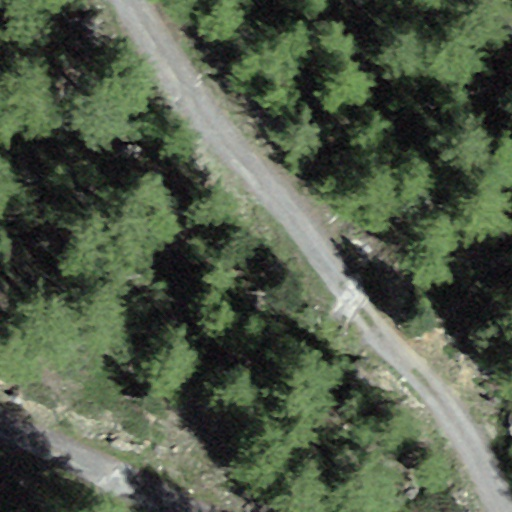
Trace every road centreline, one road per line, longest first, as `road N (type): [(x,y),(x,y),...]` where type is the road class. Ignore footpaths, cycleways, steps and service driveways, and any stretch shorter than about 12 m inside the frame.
road 1 (track): [(504,511),(417,383),(147,44),(124,0)]
road 2 (track): [(0,430),(161,511)]
